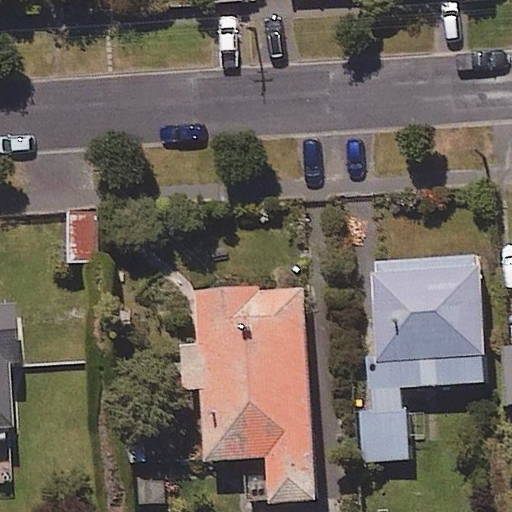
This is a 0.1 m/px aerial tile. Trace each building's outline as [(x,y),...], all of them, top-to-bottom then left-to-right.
[(104,261),(101,217),(71,219),(74,263),(104,261)] [(486,260),(377,264),(380,355),(374,356),(375,411),(365,412),(367,464),(411,462),(409,390),(490,387),(486,260)] [(309,290),(200,296),(203,346),(185,347),(188,392),(208,391),(212,466),(273,462),(276,508),(321,506),(309,290)] [(0,485),(15,485),(10,373),(19,372),(16,314),(0,314),(0,485)] [(479,511),(478,483),(449,484),(450,511),(479,511)]
